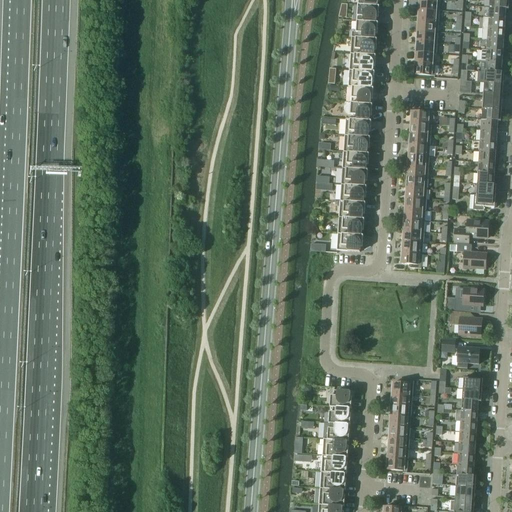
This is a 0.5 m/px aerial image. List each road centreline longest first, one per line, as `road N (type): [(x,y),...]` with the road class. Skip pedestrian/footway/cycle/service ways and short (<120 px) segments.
road 1 (residential): [(363,511),(372,383),(365,373),(333,370),(325,361),(328,282),(337,272),(372,273),(379,265),(399,0)]
road 2 (track): [(229,511),(234,435),(209,356),(203,251),(237,34),(253,0)]
road 3 (secondary): [(250,511),(291,0)]
road 4 (motorway): [(34,511),(55,0)]
road 5 (motorway): [(19,0),(0,461)]
road 6 (residential): [(498,447),(511,221)]
